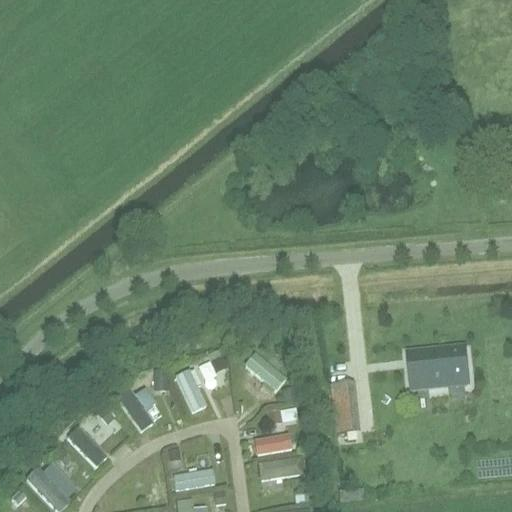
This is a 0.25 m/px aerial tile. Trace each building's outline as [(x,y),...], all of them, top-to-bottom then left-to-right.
[(447,388),(447,382),(465,380),(462,351),(410,357),(414,392),(447,388)] [(247,365),(275,390),(285,379),(257,354),(247,365)] [(127,382),(115,390),(139,426),(151,418),(127,382)] [(79,422),(67,434),(97,466),(109,455),(79,422)] [(253,433),(254,453),(292,450),(290,430),(253,433)] [(299,457),(259,459),(260,478),(300,476),(299,457)] [(56,507),(71,493),(43,464),(28,478),(56,507)] [(212,466),(175,468),(176,485),(212,483),(212,466)]
